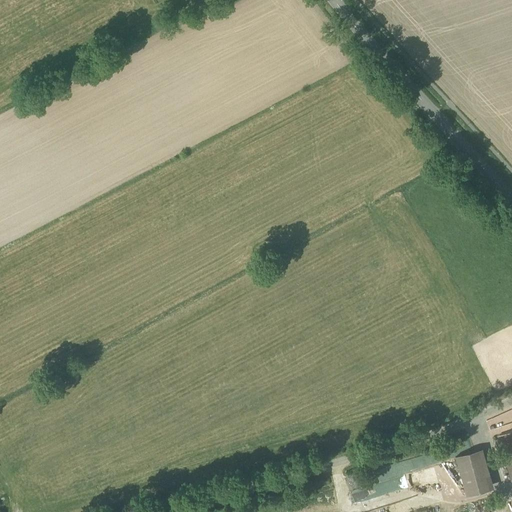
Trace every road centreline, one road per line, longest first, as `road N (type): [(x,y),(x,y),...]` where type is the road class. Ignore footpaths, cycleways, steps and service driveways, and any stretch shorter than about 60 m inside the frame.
road 1 (unclassified): [(511,403),(397,448),(173,511)]
road 2 (tertiary): [(511,203),(333,0)]
